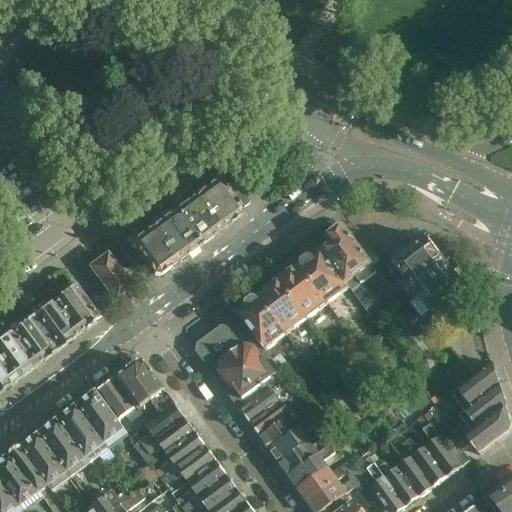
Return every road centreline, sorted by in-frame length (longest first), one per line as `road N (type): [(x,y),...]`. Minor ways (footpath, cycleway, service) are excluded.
road 1 (residential): [(284,511),(145,321)]
road 2 (unclassified): [(136,0),(311,123)]
road 3 (secondary): [(145,321),(291,201)]
road 4 (secondary): [(1,426),(145,321)]
road 5 (secondary): [(309,89),(169,0)]
road 6 (secondary): [(365,158),(454,191),(511,230)]
road 7 (secondary): [(449,161),(309,89)]
